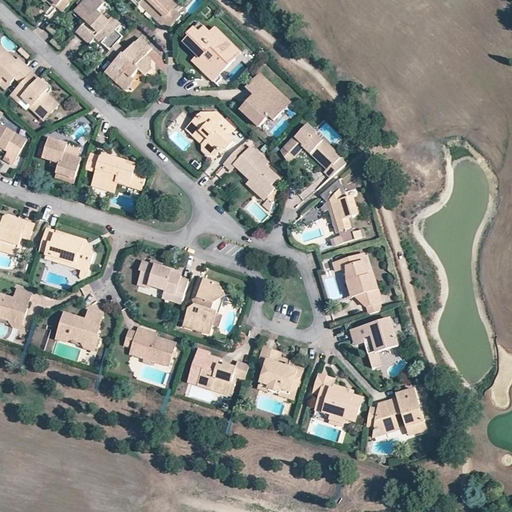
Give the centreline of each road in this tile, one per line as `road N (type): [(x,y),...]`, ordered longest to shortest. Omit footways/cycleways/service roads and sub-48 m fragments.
road 1 (residential): [(201,200),(235,233),(299,263),(314,327),(300,332),(260,318),(256,275),(174,240)]
road 2 (residential): [(0,8),(201,200)]
road 3 (residential): [(174,240),(0,185)]
